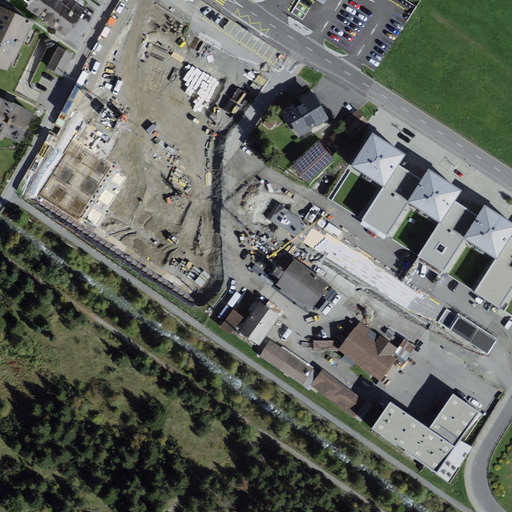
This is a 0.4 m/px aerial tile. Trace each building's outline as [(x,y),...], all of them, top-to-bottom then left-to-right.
[(28,0),(65,27),(84,0),(28,0)] [(32,21),(0,5),(0,68),(8,71),(32,21)] [(114,98),(147,35),(122,22),(88,85),(114,98)] [(183,67),(205,77),(223,39),(201,29),(183,67)] [(74,55),(58,46),(47,67),(62,76),(74,55)] [(281,113),(297,139),(330,119),(313,93),(281,113)] [(63,135),(88,148),(109,108),(84,95),(63,135)] [(0,97),(0,134),(19,144),(34,113),(12,102),(12,103),(9,102),(0,97)] [(368,122),(357,110),(339,126),(341,128),(330,138),(339,148),(368,122)] [(406,154),(372,133),(351,167),(384,188),(398,165),(406,154)] [(320,138),(293,161),(308,179),(335,155),(320,138)] [(35,184),(59,198),(82,158),(57,145),(35,184)] [(421,180),(398,165),(384,188),(364,219),(387,234),(407,202),(421,180)] [(462,190),(429,169),(421,180),(407,202),(441,224),(456,200),(462,190)] [(464,239),(479,215),(456,200),(441,224),(419,257),(442,272),(464,239)] [(511,234),(511,222),(485,205),(479,215),(464,239),(496,259),(511,237),(511,234)] [(511,237),(496,259),(475,292),(499,307),(511,286),(511,237)] [(294,259),(276,285),(281,289),(280,291),(304,308),(305,306),(310,310),(329,283),(294,259)] [(234,307),(251,284),(242,277),(225,300),(234,307)] [(280,316),(259,301),(238,331),(259,346),(280,316)] [(243,317),(233,309),(220,327),(230,335),(243,317)] [(497,341),(446,309),(438,322),(489,354),(497,341)] [(397,359),(393,356),(398,349),(360,321),(339,350),(381,381),(397,359)] [(315,338),(315,348),(324,348),(324,353),(335,354),(335,347),(339,347),(339,339),(315,338)] [(269,341),(259,357),(307,388),(318,372),(269,341)] [(322,369),(311,386),(361,422),(372,405),(322,369)] [(453,449),(479,412),(453,394),(429,429),(390,402),(372,429),(437,473),(453,449)]
